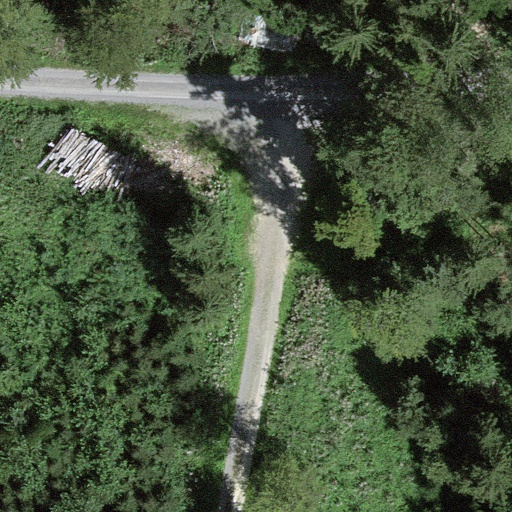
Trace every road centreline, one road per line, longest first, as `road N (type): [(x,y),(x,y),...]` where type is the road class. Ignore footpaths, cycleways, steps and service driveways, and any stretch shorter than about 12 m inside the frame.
road 1 (track): [(295,94),(228,511)]
road 2 (track): [(295,94),(0,77)]
road 3 (track): [(511,77),(295,94)]
